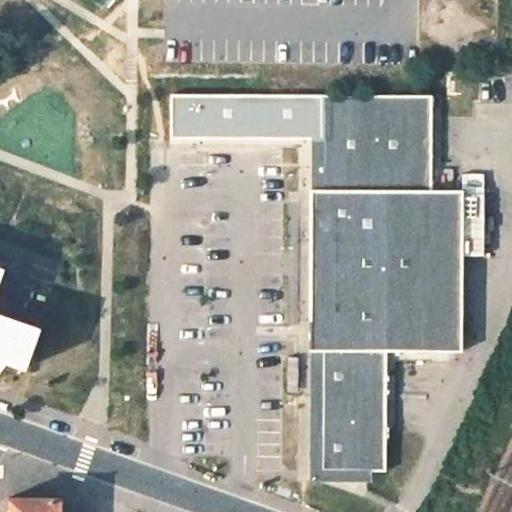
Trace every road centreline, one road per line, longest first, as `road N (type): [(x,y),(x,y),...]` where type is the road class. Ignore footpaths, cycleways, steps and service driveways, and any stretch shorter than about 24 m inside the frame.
road 1 (unclassified): [(0,425),(235,511)]
road 2 (residential): [(394,0),(394,20),(180,18)]
